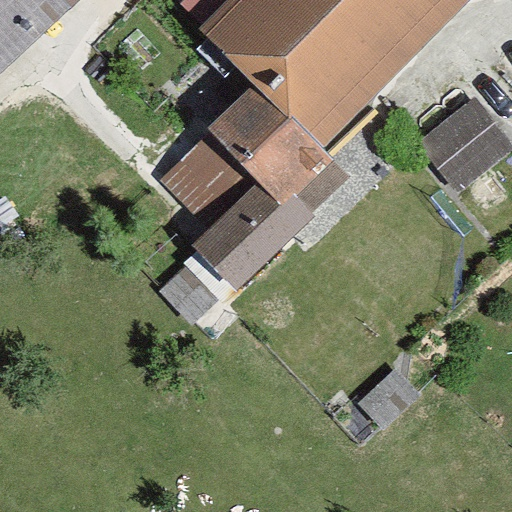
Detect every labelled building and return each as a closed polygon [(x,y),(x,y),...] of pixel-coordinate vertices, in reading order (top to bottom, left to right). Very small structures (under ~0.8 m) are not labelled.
[(0,0),(0,74),(80,0),(0,0)] [(221,0),(200,21),(260,83),(315,139),(458,0),(221,0)] [(315,139),(260,83),(215,126),(260,174),(196,234),(241,281),(349,179),(315,139)] [(511,150),(511,146),(478,99),(416,143),(453,194),(511,150)] [(401,361),(359,393),(383,425),(425,393),(401,361)]
